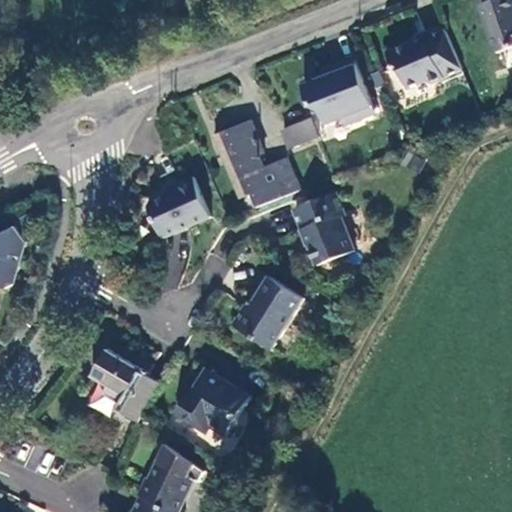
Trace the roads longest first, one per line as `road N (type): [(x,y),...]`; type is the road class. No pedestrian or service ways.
road 1 (unclassified): [(103,113),(164,77),(375,0)]
road 2 (residential): [(239,230),(179,331),(79,278)]
road 3 (residential): [(79,278),(36,360),(0,400)]
road 4 (residential): [(93,150),(79,278)]
